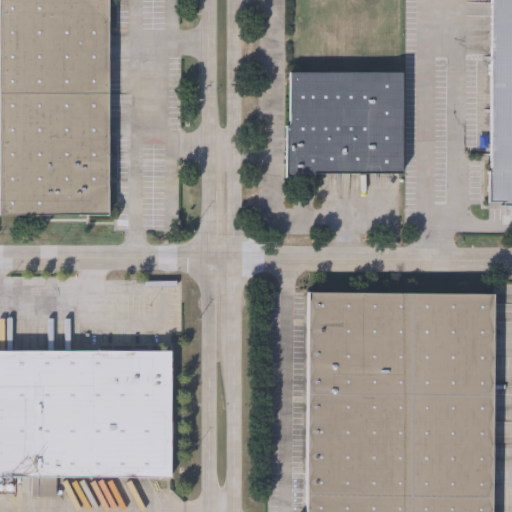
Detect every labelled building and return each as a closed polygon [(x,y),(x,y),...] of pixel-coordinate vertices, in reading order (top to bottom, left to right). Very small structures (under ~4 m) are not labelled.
[(0,0),(108,0),(109,209),(0,209),(0,0)] [(487,0),(511,0),(511,198),(487,198),(487,0)] [(283,73),(403,74),(402,173),(282,171),(283,73)] [(309,511),(310,307),(496,307),(494,511),(309,511)] [(0,352),(170,352),(170,479),(0,479),(0,352)]
